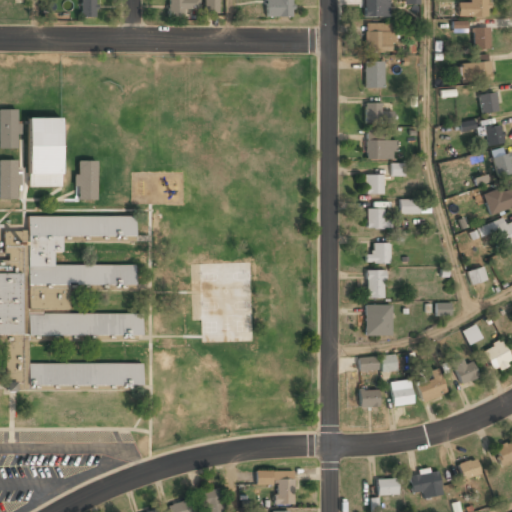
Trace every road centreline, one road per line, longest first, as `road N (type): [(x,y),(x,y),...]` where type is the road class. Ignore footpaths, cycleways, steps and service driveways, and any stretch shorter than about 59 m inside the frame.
road 1 (tertiary): [(328,0),(329,511)]
road 2 (residential): [(511,402),(427,437),(195,460),(65,511)]
road 3 (residential): [(328,41),(0,39)]
